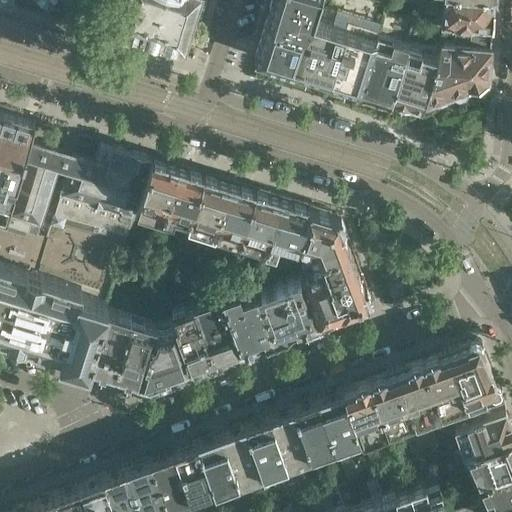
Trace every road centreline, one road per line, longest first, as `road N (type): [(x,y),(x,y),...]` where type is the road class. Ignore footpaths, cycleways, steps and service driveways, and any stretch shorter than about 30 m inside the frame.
road 1 (residential): [(96,442),(487,306)]
road 2 (residential): [(473,200),(437,170),(376,142),(208,96)]
road 3 (residential): [(196,135),(389,193),(454,238)]
road 4 (residential): [(0,73),(196,135)]
road 5 (residential): [(511,82),(505,160),(473,200)]
road 6 (residential): [(96,442),(71,404),(0,376)]
